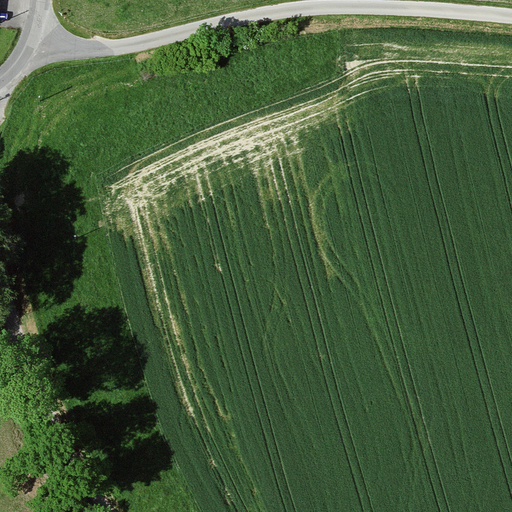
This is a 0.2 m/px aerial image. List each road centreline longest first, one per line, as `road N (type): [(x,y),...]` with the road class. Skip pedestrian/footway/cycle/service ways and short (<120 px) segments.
road 1 (unclassified): [(35,51),(149,41),(302,7),(511,16)]
road 2 (unclassified): [(109,511),(56,430),(15,326),(0,255)]
